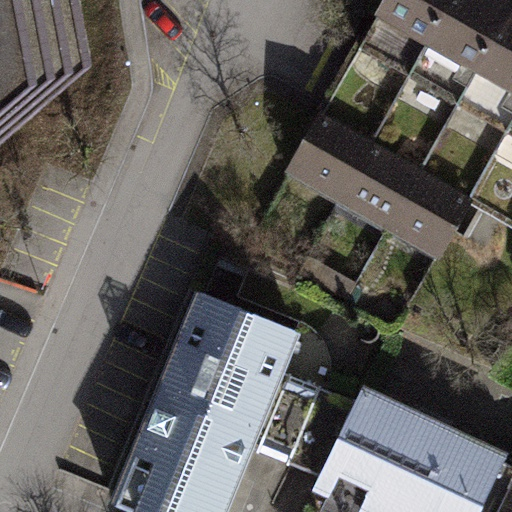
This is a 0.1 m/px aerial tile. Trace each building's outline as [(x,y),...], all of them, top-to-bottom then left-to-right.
[(0,0),(0,139),(83,75),(71,0),(0,0)] [(451,0),(389,0),(364,45),(410,71),(451,0)] [(511,0),(451,0),(410,71),(460,100),(511,8),(511,0)] [(511,8),(460,100),(508,127),(511,120),(511,8)] [(370,147),(320,118),(282,173),(338,204),(370,147)] [(421,176),(370,147),(338,204),(390,232),(421,176)] [(470,203),(421,176),(390,232),(439,259),(470,203)] [(227,511),(304,331),(199,287),(111,499),(141,511),(227,511)] [(314,491),(360,511),(481,511),(505,459),(510,449),(363,383),(353,405),(292,378),(262,444),(323,471),(314,491)] [(511,511),(511,462),(505,459),(481,511),(511,511)]
